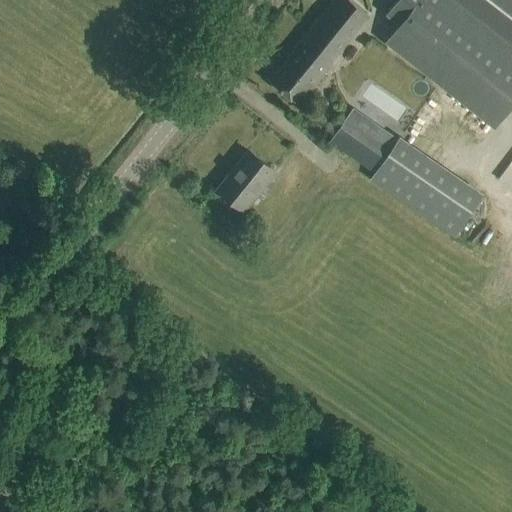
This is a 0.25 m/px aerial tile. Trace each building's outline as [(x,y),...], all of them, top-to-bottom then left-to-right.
[(333,0),(265,79),(294,104),(322,70),(321,69),(368,15),(350,0),(333,0)] [(387,38),(496,124),(511,103),(511,0),(395,0),(385,13),(398,23),(387,38)] [(330,142),(372,172),(387,150),(345,121),(330,142)] [(398,135),(387,150),(372,172),(369,178),(453,236),(483,193),(398,135)] [(230,173),(218,189),(243,209),(274,171),(249,151),(248,151),(251,154),(233,175),(230,173)]
